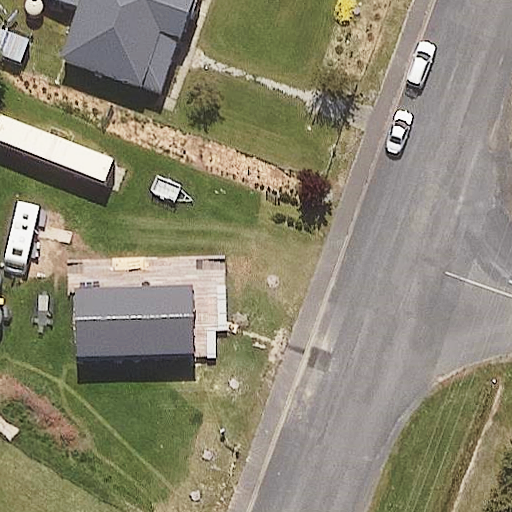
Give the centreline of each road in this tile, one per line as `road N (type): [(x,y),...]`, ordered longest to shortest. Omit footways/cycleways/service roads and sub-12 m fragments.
road 1 (residential): [(503,0),(412,261)]
road 2 (residential): [(412,261),(319,511)]
